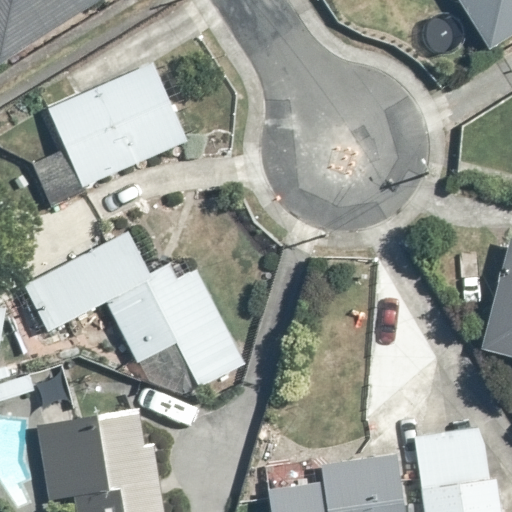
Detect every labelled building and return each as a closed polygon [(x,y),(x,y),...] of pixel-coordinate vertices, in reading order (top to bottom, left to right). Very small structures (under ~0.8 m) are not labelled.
[(0,0),(0,61),(2,64),(103,0),(0,0)] [(511,0),(464,0),(492,49),(511,37),(511,0)] [(51,200),(84,186),(192,139),(157,60),(50,107),(66,145),(34,159),(51,200)] [(160,288),(131,230),(26,283),(50,332),(109,301),(147,376),(187,355),(203,386),(248,364),(200,268),(160,288)] [(511,245),(487,347),(511,353),(511,245)] [(0,302),(0,372),(9,304),(0,302)] [(166,511),(153,406),(40,419),(51,511),(166,511)] [(492,476),(485,425),(416,435),(426,511),(504,511),(499,475),(492,476)] [(411,511),(403,451),(317,463),(319,478),(269,485),(273,511),(411,511)]
